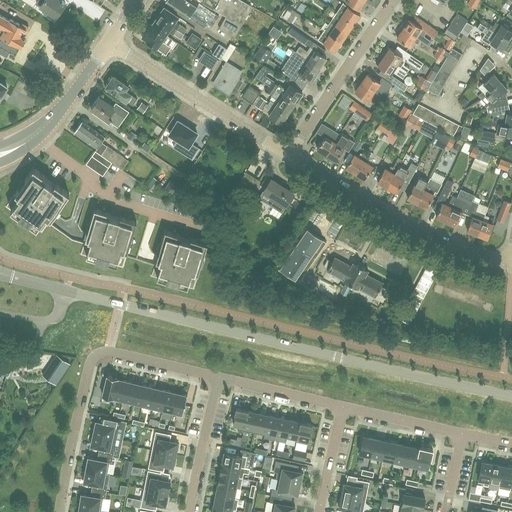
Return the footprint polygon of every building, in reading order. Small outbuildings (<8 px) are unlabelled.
[(56,18),(65,4),(59,0),(38,0),(36,3),(45,9),(43,12),(54,19),(55,17),(56,18)] [(198,4),(192,0),(167,0),(166,2),(205,28),(208,24),(211,27),(219,16),(199,2),(198,4)] [(196,0),(213,9),(226,16),(241,25),(252,6),(241,0),(196,0)] [(298,10),(303,3),(299,1),(298,0),(290,0),(289,3),(298,10)] [(342,0),(358,10),(364,1),(362,0),(342,0)] [(475,9),(478,4),(471,0),(469,0),(467,4),(475,9)] [(511,1),(509,0),(502,0),(511,6),(511,8),(509,13),(511,14),(510,16),(511,17),(511,1)] [(301,9),(308,13),(312,6),(305,2),(301,9)] [(353,24),(359,15),(342,4),(336,13),(353,24)] [(184,34),(186,30),(175,22),(178,17),(163,7),(160,11),(160,12),(160,13),(161,13),(158,16),(184,34)] [(293,24),(299,15),(289,8),(282,17),(293,24)] [(347,33),(353,24),(336,13),(330,22),(347,33)] [(464,25),(467,20),(457,13),(453,18),(464,25)] [(24,38),(29,30),(28,27),(23,24),(19,24),(10,19),(10,20),(0,14),(0,35),(2,37),(0,39),(0,53),(7,58),(10,52),(15,55),(15,54),(20,47),(21,48),(22,45),(24,46),(26,42),(24,41),(26,39),(24,38)] [(184,34),(158,16),(155,20),(154,20),(153,21),(151,24),(166,35),(169,30),(180,38),(184,34)] [(235,37),(241,25),(226,16),(219,28),(235,37)] [(416,16),(412,22),(409,19),(408,20),(406,19),(402,25),(404,26),(403,28),(420,40),(428,45),(431,41),(423,36),(425,30),(432,35),(436,29),(427,24),(416,16)] [(460,30),(464,25),(453,18),(450,23),(460,30)] [(493,26),(488,22),(482,18),(479,22),(482,24),(481,24),(507,41),(511,33),(511,32),(507,29),(508,27),(504,24),(503,26),(501,25),(496,22),(493,26)] [(341,42),(347,33),(330,22),(327,26),(324,31),(341,42)] [(145,30),(146,31),(142,37),(147,40),(146,41),(156,48),(157,47),(166,54),(170,47),(167,45),(171,39),(166,35),(151,24),(150,24),(150,23),(149,23),(149,24),(148,24),(145,29),(145,30)] [(457,35),(460,30),(450,23),(447,28),(457,35)] [(502,50),(507,41),(481,24),(479,28),(483,30),(488,33),(486,36),(492,39),(490,43),(492,44),(491,46),(495,48),(496,46),(502,50)] [(307,46),(310,41),(291,28),(287,33),(307,46)] [(418,44),(420,40),(403,28),(397,37),(409,46),(412,41),(418,44)] [(454,40),(457,35),(447,28),(443,33),(454,40)] [(335,52),(341,42),(324,31),(320,36),(318,40),(335,52)] [(196,48),(202,40),(192,33),(186,42),(196,48)] [(221,59),(227,48),(219,43),(213,54),(221,59)] [(265,63),(273,51),(262,44),(254,55),(265,63)] [(307,52),(300,47),(299,47),(295,52),(319,68),(326,58),(310,47),(307,52)] [(389,49),(386,47),(382,53),(385,55),(383,57),(407,72),(409,69),(408,68),(403,64),(404,58),(389,48),(389,49)] [(446,57),(447,55),(448,52),(447,51),(439,47),(436,51),(444,56),(446,57)] [(452,48),(449,53),(459,60),(462,54),(452,48)] [(419,69),(423,63),(406,51),(402,56),(407,60),(407,61),(419,69)] [(441,61),(444,56),(436,51),(433,56),(441,61)] [(314,75),(319,68),(295,52),(283,70),(297,79),(299,75),(310,82),(310,81),(312,82),(316,77),(314,75)] [(449,53),(446,58),(456,65),(459,60),(449,53)] [(218,59),(210,54),(204,64),(212,69),(218,59)] [(407,72),(383,57),(382,59),(379,57),(375,63),(377,65),(377,66),(389,75),(392,71),(403,78),(407,72)] [(446,58),(443,63),(453,70),(456,65),(446,58)] [(216,84),(229,92),(233,86),(237,88),(241,82),(237,79),(241,73),(225,63),(219,73),(222,75),(216,84)] [(443,63),(440,69),(450,75),(453,70),(443,63)] [(264,82),(266,79),(263,68),(262,67),(255,77),(264,82)] [(440,69),(436,74),(447,80),(450,75),(440,69)] [(383,97),(392,84),(382,77),(378,82),(367,74),(361,83),(373,91),(383,97)] [(436,74),(433,79),(444,85),(447,80),(436,74)] [(500,81),(493,74),(488,78),(487,77),(483,80),(485,81),(483,83),(479,87),(483,92),(478,96),(481,99),(486,95),(500,81)] [(121,96),(132,104),(137,97),(125,90),(128,86),(113,76),(112,78),(110,78),(109,80),(109,82),(106,87),(120,97),(121,96)] [(426,85),(429,81),(421,76),(419,80),(426,85)] [(404,91),(407,86),(394,77),(391,82),(404,91)] [(433,79),(430,84),(440,90),(444,85),(433,79)] [(424,90),(426,85),(419,80),(416,85),(424,90)] [(272,81),(269,86),(295,103),(298,98),(299,99),(300,99),(302,96),(302,95),(301,94),(302,93),(290,84),(288,83),(285,88),(279,84),(278,85),(272,81)] [(500,99),(504,95),(502,93),(507,89),(500,81),(486,95),(492,102),(486,103),(487,109),(500,106),(498,98),(498,97),(500,99)] [(367,101),(373,91),(361,83),(354,92),(367,101)] [(430,84),(427,89),(437,95),(440,90),(430,84)] [(255,105),(261,97),(258,95),(260,92),(249,85),(241,97),(251,104),(252,103),(255,105)] [(287,114),(295,103),(269,86),(268,85),(265,90),(272,95),(271,96),(276,99),(274,103),(276,105),(275,106),(287,114)] [(113,106),(99,96),(90,108),(94,110),(92,112),(108,124),(110,122),(118,128),(128,112),(115,103),(113,106)] [(264,106),(267,101),(261,97),(255,105),(262,110),(264,106)] [(267,101),(264,106),(272,112),(269,116),(281,124),(287,114),(275,106),(276,105),(274,103),(270,101),(269,102),(267,101)] [(354,111),(358,104),(354,101),(349,108),(354,111)] [(143,113),(148,106),(142,102),(137,108),(143,113)] [(418,116),(423,106),(418,103),(413,114),(418,116)] [(367,120),(372,113),(363,107),(358,104),(354,111),(358,115),(367,120)] [(404,105),(401,110),(408,115),(411,111),(411,110),(404,105)] [(382,116),(386,110),(379,106),(375,111),(382,116)] [(423,119),(428,109),(423,106),(418,116),(423,119)] [(501,112),(500,106),(487,109),(489,115),(501,112)] [(428,122),(433,111),(428,109),(423,119),(428,122)] [(408,115),(401,110),(398,115),(406,119),(408,115)] [(433,124),(438,114),(433,111),(428,122),(433,124)] [(494,117),(493,121),(499,122),(505,124),(511,125),(511,111),(510,111),(501,113),(501,115),(500,115),(500,118),(494,117)] [(438,127),(443,117),(438,114),(433,124),(438,127)] [(443,130),(448,119),(443,117),(438,127),(443,130)] [(199,148),(192,143),(198,132),(177,119),(168,134),(177,140),(173,147),(192,159),(199,148)] [(262,127),(265,129),(269,123),(263,119),(259,125),(262,127)] [(448,132),(453,122),(448,119),(443,130),(448,132)] [(382,131),(387,123),(382,120),(377,128),(382,131)] [(418,130),(423,122),(418,120),(414,127),(418,130)] [(122,169),(128,160),(101,142),(104,138),(81,121),(73,131),(96,148),(94,150),(95,151),(112,163),(122,169)] [(428,125),(423,122),(418,130),(423,132),(426,128),(428,125)] [(453,135),(459,125),(453,122),(448,132),(453,135)] [(499,122),(498,127),(497,132),(503,134),(505,134),(504,136),(509,137),(509,135),(511,135),(511,125),(505,124),(499,122)] [(326,155),(337,138),(339,134),(322,123),(316,132),(324,137),(317,149),(326,155)] [(391,126),(387,123),(382,131),(386,134),(391,126)] [(444,147),(446,144),(450,136),(436,129),(431,140),(444,147)] [(493,142),(495,133),(480,130),(478,138),(493,142)] [(135,142),(138,138),(131,132),(128,136),(135,142)] [(353,141),(340,133),(339,134),(337,138),(326,155),(335,161),(343,149),(347,151),(353,141)] [(451,147),(455,139),(450,136),(446,144),(451,147)] [(357,151),(362,143),(356,139),(351,148),(357,151)] [(457,143),(456,142),(454,148),(460,151),(463,146),(457,143)] [(469,155),(474,157),(478,149),(473,147),(469,155)] [(489,163),(492,155),(483,151),(478,149),(474,157),(479,160),(479,159),(489,163)] [(109,168),(112,163),(95,151),(92,156),(109,168)] [(355,173),(366,155),(362,153),(359,157),(354,154),(346,167),(355,173)] [(364,179),(372,166),(367,162),(370,158),(366,155),(355,173),(364,179)] [(502,169),(503,169),(506,161),(501,158),(497,167),(498,167),(502,169)] [(387,187),(397,168),(400,164),(395,162),(393,166),(390,171),(384,168),(377,181),(387,187)] [(397,192),(404,179),(405,177),(404,177),(408,170),(400,165),(399,167),(397,168),(387,187),(397,192)] [(33,168),(15,194),(20,197),(11,210),(37,229),(46,216),(51,219),(69,194),(55,184),(53,186),(46,181),(47,178),(33,168)] [(249,191),(256,179),(246,172),(238,184),(249,191)] [(271,179),(266,176),(262,183),(267,186),(263,191),(275,198),(271,205),(281,211),(285,205),(286,205),(293,193),(271,179)] [(153,191),(160,182),(154,177),(146,187),(153,191)] [(417,203),(428,182),(418,177),(414,184),(407,198),(417,203)] [(442,184),(430,178),(428,182),(417,203),(427,208),(435,192),(437,193),(442,184)] [(448,205),(443,204),(453,182),(447,179),(433,208),(438,210),(436,217),(446,221),(457,197),(452,195),(448,205)] [(171,193),(176,186),(169,181),(164,188),(171,193)] [(218,207),(221,204),(209,194),(206,198),(218,207)] [(456,226),(466,202),(457,197),(446,221),(456,226)] [(477,234),(485,215),(485,214),(476,210),(479,203),(473,200),(468,212),(467,214),(473,216),(467,230),(477,234)] [(504,223),(511,203),(504,200),(496,220),(504,223)] [(122,250),(127,252),(137,222),(120,217),(119,220),(110,217),(111,214),(94,209),(85,239),(91,241),(86,256),(117,266),(122,250)] [(488,238),(493,224),(487,222),(489,216),(485,215),(477,234),(488,238)] [(235,220),(230,221),(225,222),(226,227),(228,238),(238,236),(235,220)] [(308,229),(281,266),(298,279),(325,242),(308,229)] [(157,278),(188,287),(192,272),(198,274),(207,244),(191,239),(190,242),(181,239),(182,236),(165,231),(158,254),(157,259),(156,261),(162,263),(157,278)] [(351,266),(334,257),(327,270),(344,279),(343,281),(358,288),(358,287),(375,297),(382,283),(366,274),(368,270),(353,262),(351,266)] [(65,369),(54,361),(44,376),(55,384),(65,369)] [(0,372),(8,375),(11,367),(0,364),(0,372)] [(81,367),(78,385),(85,387),(88,369),(81,367)] [(113,398),(117,379),(118,379),(118,378),(107,375),(102,396),(112,398),(113,398)] [(122,402),(127,381),(118,379),(117,379),(113,398),(112,398),(112,400),(122,402)] [(132,404),(137,383),(127,381),(122,402),(132,404)] [(142,407),(147,386),(137,383),(132,404),(142,407)] [(152,409),(157,388),(147,386),(142,407),(152,409)] [(162,411),(167,390),(157,388),(152,409),(162,411)] [(172,414),(177,393),(167,390),(162,411),(172,414)] [(182,416),(187,395),(177,393),(172,414),(182,416)] [(244,430),(248,411),(236,408),(234,415),(235,415),(233,424),(240,426),(238,432),(243,433),(244,430)] [(259,413),(248,411),(244,430),(254,433),(259,413)] [(266,431),(269,415),(259,413),(254,433),(265,435),(266,431)] [(279,417),(269,415),(266,431),(276,434),(279,417)] [(286,436),(289,420),(279,417),(276,434),(286,436)] [(121,421),(109,418),(108,424),(96,421),(96,422),(94,422),(93,429),(94,429),(94,431),(93,433),(114,438),(115,435),(117,426),(119,427),(121,421)] [(298,438),(301,422),(289,420),(286,436),(285,438),(297,441),(298,438)] [(298,438),(297,441),(307,444),(307,440),(308,441),(310,431),(311,432),(312,425),(301,422),(298,438)] [(194,433),(196,426),(183,423),(182,429),(194,433)] [(155,431),(152,450),(175,454),(176,451),(178,451),(179,444),(177,444),(178,442),(167,440),(168,434),(155,431)] [(112,450),(114,438),(93,433),(91,446),(103,448),(101,454),(113,457),(114,450),(112,450)] [(371,458),(375,439),(364,436),(359,456),(371,458)] [(375,439),(371,458),(382,461),(387,441),(375,439)] [(387,441),(382,461),(393,463),(398,443),(387,441)] [(404,466),(409,446),(398,443),(393,463),(404,466)] [(404,466),(415,468),(420,447),(420,448),(409,446),(404,466)] [(420,447),(415,468),(416,468),(416,466),(428,468),(430,458),(431,458),(433,449),(420,447)] [(152,450),(148,468),(161,471),(162,464),(173,467),(173,465),(175,466),(176,459),(174,458),(175,454),(152,450)] [(304,461),(306,452),(295,450),(293,458),(304,461)] [(225,452),(222,463),(240,466),(240,467),(244,468),(247,456),(242,455),(225,452)] [(112,462),(113,457),(101,454),(100,460),(88,458),(88,459),(87,458),(85,465),(87,466),(86,470),(107,474),(107,473),(109,462),(112,462)] [(124,468),(131,470),(132,466),(133,460),(126,459),(124,468)] [(277,472),(276,478),(300,483),(300,480),(302,480),(303,474),(302,473),(302,472),(289,469),(290,463),(276,460),(274,471),(277,472)] [(489,484),(493,464),(482,462),(478,479),(484,480),(483,485),(489,486),(489,484)] [(222,463),(220,474),(242,478),(244,473),(249,474),(250,469),(244,468),(240,467),(240,466),(222,463)] [(493,464),(489,484),(499,486),(499,488),(504,466),(493,464)] [(499,488),(510,490),(511,479),(511,467),(504,466),(499,488)] [(110,474),(107,473),(107,474),(86,470),(84,482),(96,484),(94,490),(106,492),(110,474)] [(148,470),(144,489),(167,493),(168,489),(169,489),(170,481),(159,479),(160,473),(148,470)] [(220,474),(218,484),(236,488),(240,489),(242,478),(220,474)] [(272,488),(271,495),(283,498),(284,492),(297,495),(297,494),(299,494),(300,487),(299,487),(300,483),(276,478),(276,479),(278,479),(276,489),(272,488)] [(345,483),(344,485),(342,484),(341,491),(343,492),(342,495),(365,500),(369,482),(357,479),(355,485),(345,483)] [(234,498),(238,499),(234,498),(236,488),(240,489),(218,484),(216,495),(234,498)] [(144,489),(140,507),(153,510),(154,503),(165,505),(165,504),(167,504),(168,497),(167,497),(167,493),(144,489)] [(105,498),(106,492),(94,490),(93,496),(82,494),(81,495),(80,495),(79,502),(80,502),(80,504),(80,506),(101,510),(103,498),(105,498)] [(402,494),(400,504),(422,509),(423,509),(425,498),(412,496),(412,494),(405,492),(404,494),(402,494)] [(216,495),(214,505),(236,510),(238,499),(234,498),(216,495)] [(293,511),(295,506),(282,504),(283,498),(271,495),(270,502),(274,503),(271,511),(293,511)] [(363,511),(365,500),(342,495),(341,499),(339,499),(338,506),(340,506),(340,508),(350,510),(350,511),(363,511)]
